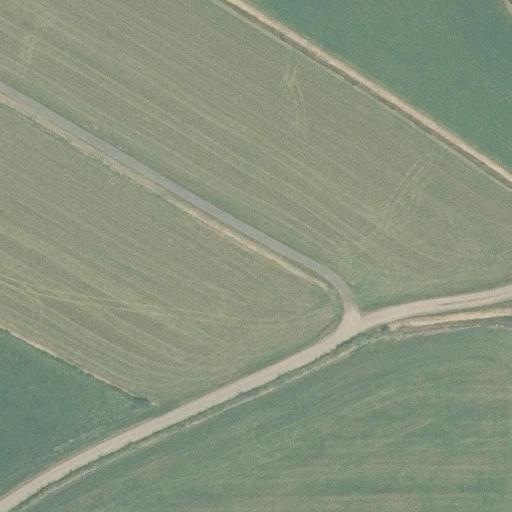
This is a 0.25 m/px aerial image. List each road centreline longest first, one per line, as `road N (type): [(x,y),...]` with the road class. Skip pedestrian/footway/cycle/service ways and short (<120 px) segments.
road 1 (track): [(0,87),(332,277),(351,317)]
road 2 (unclassified): [(351,317),(339,338),(312,354),(83,458),(0,510)]
